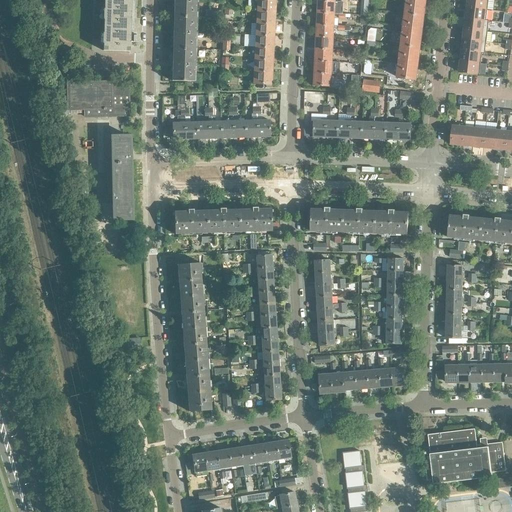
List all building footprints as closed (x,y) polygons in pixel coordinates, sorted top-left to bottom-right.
[(133,42),(133,36),(133,0),(104,0),(103,51),(130,52),(130,42),(133,42)] [(174,0),(174,17),(196,17),(196,0),(174,0)] [(254,0),(254,11),(258,11),(274,12),(274,0),(254,0)] [(335,14),(335,2),(320,1),(319,0),(319,13),(335,14)] [(424,16),(426,3),(426,0),(408,0),(406,14),(424,16)] [(491,0),(492,0),(491,0),(468,0),(467,7),(488,10),(488,0),(491,0)] [(232,10),(233,1),(223,1),(223,5),(226,5),(226,9),(232,10)] [(488,10),(467,7),(466,18),(489,21),(489,20),(486,20),(488,10)] [(258,11),(258,23),(274,24),(274,12),(258,11)] [(319,13),(318,25),(334,26),(335,14),(319,13)] [(420,48),(422,34),(424,16),(406,14),(402,46),(420,48)] [(174,17),(173,31),(173,49),(195,49),(196,17),(174,17)] [(488,32),(489,21),(466,18),(465,29),(488,32)] [(274,24),(258,23),(257,35),(273,36),(274,24)] [(318,25),(317,37),(333,38),(334,26),(318,25)] [(488,32),(465,29),(463,39),(486,42),(488,32)] [(257,35),(256,47),(272,48),(273,36),(257,35)] [(333,38),(317,37),(317,49),(333,50),(333,38)] [(485,53),(486,42),(463,39),(462,50),(485,53)] [(418,71),(418,67),(420,48),(402,46),(398,78),(416,80),(418,71)] [(256,59),(272,60),(272,48),(256,47),(256,59)] [(173,49),(172,67),(172,81),(186,81),(192,81),(194,81),(195,49),(173,49)] [(317,49),(316,61),(332,62),(333,50),(317,49)] [(462,50),(461,61),(481,63),(482,53),(485,54),(485,53),(462,50)] [(256,59),(255,71),(271,72),(272,60),(256,59)] [(316,61),(315,73),(331,74),(332,62),(316,61)] [(480,75),(481,63),(461,61),(459,72),(480,75)] [(271,72),(255,71),(254,84),(271,85),(271,72)] [(331,74),(315,73),(315,86),(316,86),(316,85),(331,86),(331,74)] [(365,80),(364,89),(379,91),(380,82),(365,80)] [(129,116),(129,110),(129,85),(111,86),(111,82),(110,82),(70,83),(68,83),(68,109),(70,109),(85,109),(85,117),(129,116)] [(217,97),(217,92),(213,92),(208,92),(208,95),(208,101),(209,101),(213,101),(213,97),(217,97)] [(400,99),(412,100),(413,93),(401,92),(400,99)] [(184,117),(184,109),(184,96),(176,96),(176,110),(180,110),(180,117),(184,117)] [(323,115),(322,115),(321,121),(315,120),(315,122),(312,122),(312,128),(315,128),(314,137),(326,138),(327,121),(327,115),(323,115)] [(376,116),(372,116),(371,116),(370,122),(363,122),(363,139),(375,139),(375,122),(376,116)] [(400,117),(399,123),(399,140),(411,141),(411,131),(414,132),(414,125),(411,125),(411,124),(404,124),(404,121),(404,117),(400,117)] [(257,121),(258,137),(270,137),(269,120),(261,120),(257,121)] [(221,138),(233,138),(233,121),(221,122),(221,138)] [(233,138),(245,138),(245,121),(233,121),(233,138)] [(245,138),(258,137),(257,121),(256,121),(245,121),(245,138)] [(327,121),(326,138),(339,138),(339,121),(327,121)] [(339,121),(339,138),(351,138),(351,122),(339,121)] [(185,139),(197,139),(197,122),(185,123),(185,139)] [(197,139),(209,139),(209,122),(197,122),(197,139)] [(209,139),(221,138),(221,122),(209,122),(209,139)] [(351,138),(363,139),(363,122),(351,122),(351,138)] [(375,139),(387,140),(387,123),(375,122),(375,139)] [(173,140),(185,139),(185,123),(173,123),(173,140)] [(387,140),(399,140),(399,123),(387,123),(387,140)] [(451,144),(463,146),(464,127),(453,126),(451,144)] [(475,128),(464,127),(463,146),(473,147),(475,128)] [(473,147),(484,148),(486,129),(475,128),(473,147)] [(497,130),(486,129),(484,148),(495,149),(497,130)] [(495,149),(506,150),(507,131),(497,130),(495,149)] [(128,153),(130,152),(129,137),(127,137),(115,137),(112,137),(113,153),(113,163),(106,163),(107,194),(114,193),(114,203),(114,219),(116,219),(128,219),(131,218),(130,203),(130,193),(129,162),(128,153)] [(81,173),(74,173),(74,184),(82,184),(81,173)] [(247,210),(239,210),(239,232),(271,231),(271,232),(271,209),(270,209),(263,210),(263,209),(262,209),(262,210),(257,210),(257,208),(252,208),(252,210),(247,210)] [(312,231),(344,232),(345,210),(344,210),(337,210),(336,210),(331,210),(331,208),(326,208),(326,210),(321,210),(321,209),(321,210),(313,209),(312,209),(311,232),(312,232),(312,231)] [(207,233),(239,232),(239,210),(231,211),(231,210),(230,210),(230,211),(226,211),(226,209),(220,209),(220,211),(216,211),(215,211),(207,211),(207,233)] [(344,232),(376,233),(377,211),(369,211),(368,211),(364,211),(364,209),(358,209),(358,211),(353,211),(353,210),(353,211),(345,210),(344,232)] [(175,235),(175,234),(207,233),(207,211),(199,212),(199,211),(198,211),(198,212),(193,212),(193,210),(188,210),(188,212),(183,212),(183,211),(183,212),(175,212),(174,212),(175,235)] [(409,212),(408,212),(401,212),(400,212),(395,212),(395,210),(390,210),(390,212),(385,212),(385,211),(384,211),(384,212),(377,211),(376,233),(407,234),(407,235),(408,235),(409,212)] [(475,218),(475,217),(475,218),(470,217),(470,215),(464,215),(464,217),(460,216),(459,216),(451,215),(448,237),(449,238),(449,237),(481,240),(483,218),(475,218)] [(483,218),(481,240),(511,243),(511,221),(507,221),(507,220),(506,220),(506,221),(502,220),(502,219),(496,218),(496,220),(492,219),(491,219),(483,218)] [(450,257),(463,258),(463,251),(451,250),(450,257)] [(267,255),(257,256),(256,256),(257,268),(272,267),(271,255),(267,255)] [(389,259),(389,270),(404,271),(404,260),(389,259)] [(316,261),(316,273),(331,272),(331,260),(316,261)] [(202,295),(199,263),(177,265),(180,297),(202,295)] [(463,266),(448,266),(448,278),(463,278),(463,266)] [(257,272),(258,280),(273,279),(272,267),(257,268),(254,268),(254,273),(257,272)] [(389,270),(388,283),(404,283),(404,271),(389,270)] [(316,273),(317,285),(332,284),(331,272),(316,273)] [(448,290),(463,290),(463,278),(448,278),(448,290)] [(258,288),(258,292),(274,291),(273,279),(258,280),(258,288)] [(388,295),(403,295),(404,283),(388,283),(388,295)] [(332,284),(317,285),(318,297),(333,296),(332,284)] [(447,302),(463,302),(463,290),(448,290),(447,302)] [(275,303),(274,291),(258,292),(258,293),(259,304),(275,303)] [(180,297),(181,311),(182,329),(204,327),(202,295),(180,297)] [(388,295),(388,307),(403,307),(403,295),(388,295)] [(318,297),(318,309),(334,308),(333,304),(333,296),(318,297)] [(447,314),(462,314),(463,302),(447,302),(447,314)] [(259,304),(260,316),(275,315),(275,303),(259,304)] [(403,307),(388,307),(387,319),(403,320),(403,307)] [(334,308),(318,309),(319,321),(334,320),(334,308)] [(447,326),(462,326),(462,314),(447,314),(447,326)] [(260,316),(261,328),(276,327),(275,315),(260,316)] [(387,319),(387,331),(402,332),(403,320),(387,319)] [(319,321),(320,333),(335,332),(334,320),(319,321)] [(462,339),(462,326),(447,326),(447,338),(451,338),(453,338),(462,339)] [(182,329),(183,343),(185,361),(207,359),(204,327),(182,329)] [(255,341),(262,340),(277,339),(276,327),(261,328),(256,329),(256,336),(254,336),(248,337),(248,341),(255,341)] [(402,332),(387,331),(387,343),(402,344),(402,332)] [(336,345),(335,332),(320,333),(320,346),(336,345)] [(140,349),(140,339),(116,341),(117,351),(140,349)] [(262,340),(262,352),(278,351),(277,339),(262,340)] [(262,352),(263,364),(278,363),(278,351),(262,352)] [(185,361),(186,379),(188,397),(210,395),(207,359),(185,361)] [(263,364),(264,376),(279,375),(278,363),(263,364)] [(447,383),(459,383),(458,366),(447,366),(447,383)] [(458,366),(459,383),(471,382),(470,366),(458,366)] [(470,366),(471,382),(483,382),(482,366),(470,366)] [(482,366),(483,382),(495,382),(494,366),(482,366)] [(494,366),(495,382),(507,382),(507,366),(494,366)] [(405,384),(404,369),(393,370),(394,385),(405,384)] [(394,385),(393,370),(381,371),(382,387),(394,385)] [(370,388),(371,388),(382,387),(381,371),(369,372),(370,388)] [(369,372),(357,373),(358,389),(370,388),(369,372)] [(344,374),(345,390),(358,389),(357,373),(344,374)] [(346,391),(345,390),(344,374),(331,375),(333,392),(346,391)] [(264,376),(265,388),(280,387),(279,375),(264,376)] [(321,393),(323,393),(333,392),(331,375),(320,376),(320,387),(319,387),(319,392),(321,392),(321,393)] [(280,387),(265,388),(265,400),(281,399),(280,387)] [(234,406),(241,405),(239,393),(232,393),(234,406)] [(189,411),(211,410),(210,395),(188,397),(189,411)] [(433,454),(431,454),(432,469),(426,470),(428,481),(434,480),(434,484),(493,477),(492,473),(506,471),(503,442),(477,445),(475,429),(428,435),(430,447),(432,447),(433,454)] [(278,459),(290,457),(288,441),(276,443),(278,459)] [(266,460),(278,459),(276,443),(264,445),(266,460)] [(264,445),(252,447),(254,462),(266,460),(264,445)] [(243,464),(254,462),(252,447),(240,449),(243,464)] [(240,449),(228,451),(231,466),(243,464),(240,449)] [(219,468),(231,466),(228,451),(216,452),(219,468)] [(350,508),(351,508),(351,511),(368,511),(371,511),(370,505),(367,506),(365,492),(368,492),(367,485),(365,486),(363,472),(366,472),(365,465),(362,465),(360,451),(343,453),(345,468),(346,468),(346,473),(348,488),(349,493),(348,493),(350,508)] [(216,452),(205,454),(207,470),(219,468),(216,452)] [(208,475),(207,470),(205,454),(192,456),(196,477),(207,475),(208,475)] [(511,476),(498,478),(499,488),(511,486),(511,476)] [(294,479),(279,481),(280,487),(295,485),(294,479)] [(199,500),(214,498),(214,491),(198,494),(199,500)] [(297,505),(295,497),(294,492),(279,495),(280,501),(275,502),(276,509),(282,508),(297,505)] [(266,493),(246,496),(248,503),(267,500),(266,493)]
